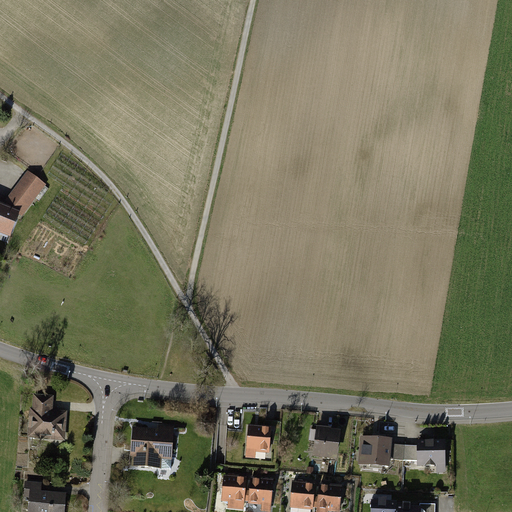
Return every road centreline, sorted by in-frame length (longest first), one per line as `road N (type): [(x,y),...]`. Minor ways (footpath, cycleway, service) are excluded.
road 1 (tertiary): [(107,381),(440,412),(511,408)]
road 2 (track): [(253,0),(187,306)]
road 3 (track): [(0,96),(98,171),(181,296)]
road 4 (residential): [(95,511),(107,381)]
